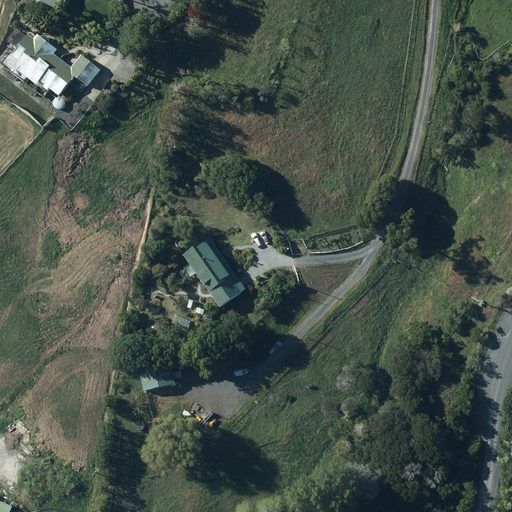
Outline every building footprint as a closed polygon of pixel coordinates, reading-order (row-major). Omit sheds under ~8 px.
[(35,0),(35,1),(65,11),(68,0),(35,0)] [(20,70),(42,87),(45,83),(49,87),(47,88),(53,93),(55,91),(65,98),(80,79),(92,88),(104,71),(85,56),(75,69),(58,56),(61,51),(53,44),(53,43),(53,40),(49,37),(46,38),(45,39),(42,36),(38,41),(33,36),(17,57),(25,63),(20,70)] [(167,142),(165,152),(177,154),(179,144),(167,142)] [(187,254),(225,306),(250,288),(212,236),(187,254)] [(192,298),(189,306),(196,308),(198,301),(192,298)] [(174,322),(191,328),(194,320),(177,314),(174,322)] [(207,314),(205,321),(214,323),(215,316),(207,314)] [(176,366),(141,375),(145,391),(180,382),(176,366)] [(0,498),(0,511),(13,511),(16,506),(0,498)]
